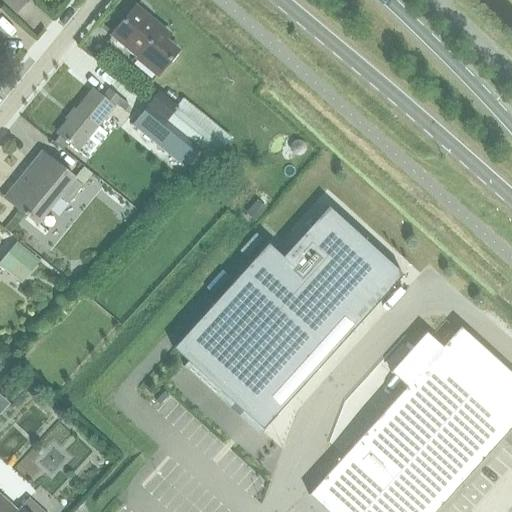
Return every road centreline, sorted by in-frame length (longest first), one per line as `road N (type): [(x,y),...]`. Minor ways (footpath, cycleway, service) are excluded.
road 1 (residential): [(273,511),(293,490),(312,411),(435,284),(511,353)]
road 2 (primary): [(275,0),(511,204)]
road 3 (primary): [(511,128),(382,0)]
road 4 (unclassified): [(0,114),(91,0)]
road 5 (unclassified): [(511,83),(420,0)]
